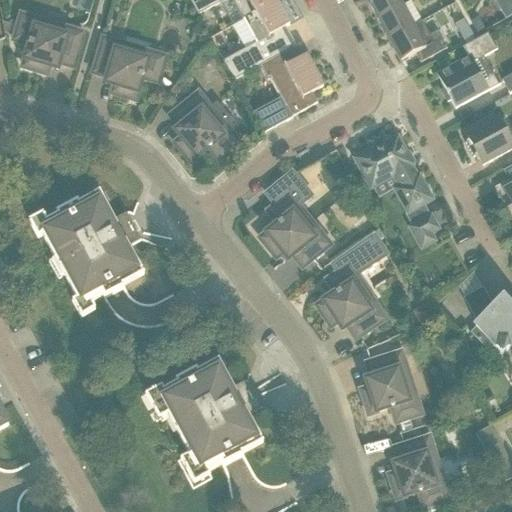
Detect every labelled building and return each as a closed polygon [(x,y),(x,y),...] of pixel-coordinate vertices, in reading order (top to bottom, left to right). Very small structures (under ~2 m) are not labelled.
[(187,0),(197,16),(226,0),(230,0),(243,22),(279,2),(277,0),(187,0)] [(365,0),(377,21),(402,7),(398,0),(365,0)] [(284,17),(286,16),(279,2),(243,22),(255,44),(222,62),(233,82),(259,68),(259,67),(292,49),(281,30),(289,26),(284,17)] [(422,23),(413,28),(402,7),(377,21),(389,42),(422,24),(422,23)] [(83,35),(64,29),(21,16),(18,24),(10,22),(9,25),(2,23),(4,34),(15,37),(13,42),(28,46),(22,69),(46,76),(48,68),(57,71),(59,65),(73,69),(83,35)] [(436,33),(429,36),(422,24),(389,42),(401,63),(415,55),(420,64),(446,50),(436,33)] [(482,58),(495,51),(486,35),(462,48),(468,59),(436,76),(444,91),(441,93),(447,103),(450,102),(454,110),(498,87),(482,58)] [(165,59),(121,46),(102,40),(92,74),(106,79),(105,85),(113,87),(111,95),(135,102),(142,80),(157,84),(165,59)] [(310,64),(302,68),(292,49),(259,67),(259,68),(267,82),(269,80),(280,100),(251,115),(262,136),(292,119),(291,118),(317,105),(311,94),(323,88),(310,64)] [(509,95),(511,93),(511,77),(502,83),(509,95)] [(216,103),(212,107),(200,93),(170,117),(179,129),(174,133),(180,140),(174,145),(190,164),(208,150),(218,162),(239,145),(230,135),(237,129),(216,103)] [(468,142),(464,144),(472,158),(476,156),(482,167),(511,150),(511,132),(510,133),(504,121),(499,124),(497,120),(493,122),(492,118),(467,132),(469,135),(465,137),(468,142)] [(373,150),(354,160),(364,178),(371,190),(372,189),(393,178),(397,186),(392,189),(393,191),(406,213),(407,215),(412,212),(414,211),(424,206),(432,201),(418,177),(416,178),(411,168),(412,167),(397,139),(374,152),(373,150)] [(311,167),(318,180),(310,185),(316,195),(333,184),(320,162),(311,167)] [(277,225),(259,240),(275,260),(281,255),(287,262),(292,258),(301,269),(329,247),(314,228),(297,207),(295,204),(307,194),(292,175),(289,177),(266,196),(275,207),(267,213),(277,225)] [(511,179),(494,189),(511,222),(511,179)] [(116,225),(114,221),(99,193),(78,205),(77,203),(57,214),(57,216),(46,222),(45,221),(45,220),(44,217),(43,218),(42,215),(29,223),(30,225),(29,225),(31,228),(37,239),(42,237),(55,261),(61,258),(69,272),(63,276),(76,300),(72,303),(78,314),(77,314),(79,317),(80,317),(81,319),(94,312),(93,309),(94,309),(92,306),(91,304),(102,299),(103,301),(113,295),(124,289),(123,287),(143,276),(126,244),(135,240),(124,220),(116,225)] [(344,194),(329,207),(348,230),(363,218),(344,194)] [(430,235),(438,231),(430,217),(411,228),(422,249),(434,243),(430,235)] [(336,295),(316,307),(330,329),(336,324),(341,332),(347,328),(355,341),(385,321),(355,275),(385,256),(372,237),(332,265),(338,274),(327,281),(336,295)] [(463,299),(462,299),(477,326),(470,334),(487,352),(494,348),(502,356),(511,345),(511,304),(506,308),(500,301),(493,308),(482,288),(481,289),(463,299)] [(417,326),(430,320),(425,308),(412,313),(417,326)] [(395,424),(423,415),(403,353),(366,365),(371,379),(365,381),(367,390),(360,392),(368,416),(390,409),(395,424)] [(235,393),(233,389),(218,362),(197,373),(195,370),(183,377),(175,381),(177,384),(164,391),(162,387),(155,391),(154,391),(151,392),(152,393),(145,396),(153,411),(152,411),(154,414),(155,414),(159,421),(167,417),(189,458),(192,456),(203,476),(221,467),(222,469),(224,468),(232,463),(244,457),(242,455),(262,444),(245,413),(253,408),(243,389),(235,393)] [(409,422),(400,425),(403,433),(412,430),(409,422)] [(492,470),(511,464),(498,425),(479,431),(492,470)] [(423,509),(451,500),(431,438),(394,450),(399,464),(393,466),(395,474),(388,477),(396,501),(418,494),(423,509)]
